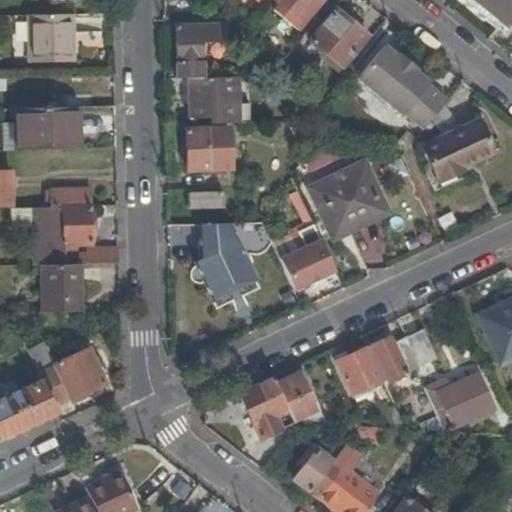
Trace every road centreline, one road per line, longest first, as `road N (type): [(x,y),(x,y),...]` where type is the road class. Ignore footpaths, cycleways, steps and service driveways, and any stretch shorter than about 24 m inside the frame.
road 1 (residential): [(147,407),(139,0)]
road 2 (residential): [(147,407),(511,238)]
road 3 (residential): [(283,511),(147,407)]
road 4 (residential): [(0,476),(147,407)]
road 5 (residential): [(511,91),(396,0)]
